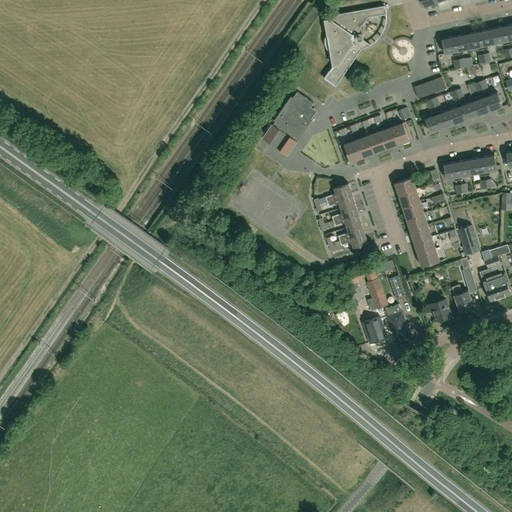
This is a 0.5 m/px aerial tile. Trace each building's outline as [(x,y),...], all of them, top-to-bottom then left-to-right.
[(336,86),(362,48),(365,47),(366,46),(369,45),(371,44),(363,39),(364,38),(364,37),(364,36),(364,35),(363,35),(363,34),(362,33),(361,33),(360,32),(359,30),(369,17),(387,14),(386,10),(385,5),(325,16),(328,33),(327,33),(326,34),(326,35),(326,36),(325,37),(325,38),(325,39),(325,40),(325,41),(325,42),(325,43),(325,45),(326,46),(326,47),(327,48),(327,49),(328,49),(329,50),(330,51),(330,52),(331,51),(333,64),(324,77),(336,86)] [(508,40),(504,25),(492,28),(495,43),(502,41),(503,44),(508,43),(508,40)] [(495,43),(492,28),(479,30),(483,48),(489,47),(488,44),(495,43)] [(467,33),(470,48),(477,47),(477,50),(483,48),(479,30),(467,33)] [(470,48),(467,33),(454,35),(458,53),(463,52),(463,50),(463,49),(470,48)] [(454,35),(442,38),(445,53),(452,52),(453,54),(458,53),(454,35)] [(440,89),(446,87),(442,76),(436,78),(440,89)] [(436,78),(431,80),(435,91),(440,89),(436,78)] [(480,81),(482,88),(488,87),(485,79),(485,78),(480,81)] [(435,91),(431,80),(426,82),(430,93),(435,91)] [(482,88),(480,81),(474,82),(477,90),(482,88)] [(420,84),(424,95),(430,93),(426,82),(420,84)] [(420,84),(416,85),(414,86),(418,97),(424,95),(420,84)] [(455,89),(458,97),(464,95),(461,87),(455,89)] [(314,102),(297,91),(293,97),(291,96),(262,137),(287,155),(297,141),(295,139),(306,125),(308,126),(314,117),(312,116),(314,113),(314,108),(311,106),(314,102)] [(490,94),(490,91),(484,93),(490,110),(503,106),(498,91),(490,94)] [(478,114),(490,110),(484,93),(479,95),(480,98),(473,100),(478,114)] [(437,96),(432,98),(435,106),(440,104),(437,96)] [(435,106),(432,98),(426,100),(429,108),(435,106)] [(473,100),(466,103),(461,104),(466,119),(478,114),(473,100)] [(454,123),(466,119),(461,104),(460,102),(455,104),(456,106),(449,109),(454,123)] [(402,119),(408,117),(405,108),(398,110),(402,119)] [(443,111),(442,108),(436,110),(442,127),(454,123),(449,109),(443,111)] [(430,132),(442,127),(436,110),(431,112),(432,115),(425,118),(430,132)] [(398,144),(410,140),(403,122),(391,126),(398,144)] [(386,148),(398,144),(391,126),(379,130),(386,148)] [(374,152),(386,148),(379,130),(368,135),(374,152)] [(362,157),(374,152),(368,135),(356,139),(362,157)] [(350,161),(362,157),(356,139),(344,143),(350,161)] [(495,153),(482,156),(485,171),(484,171),(485,174),(490,173),(490,170),(498,168),(495,153)] [(485,171),(482,156),(470,158),(472,173),(475,173),(479,172),(480,175),(485,174),(484,171),(485,171)] [(460,176),(472,173),(470,158),(457,161),(460,176)] [(460,176),(457,161),(444,163),(447,178),(454,177),(454,180),(460,179),(459,176),(460,176)] [(399,194),(417,189),(413,176),(395,182),(399,194)] [(328,201),(352,193),(349,183),(334,187),(336,193),(326,196),(328,201)] [(403,206),(420,200),(417,189),(399,194),(403,206)] [(511,202),(511,192),(502,192),(502,202),(511,202)] [(355,203),(352,193),(328,201),(329,205),(339,202),(341,207),(355,203)] [(424,212),(423,207),(420,200),(403,206),(407,218),(424,212)] [(334,220),(358,212),(355,203),(341,207),(343,212),(332,215),(334,220)] [(362,222),(358,212),(334,220),(335,225),(345,221),(347,227),(362,222)] [(410,230),(428,224),(424,212),(407,218),(410,230)] [(340,240),(365,232),(362,222),(347,227),(349,232),(339,235),(340,240)] [(414,242),(432,236),(428,224),(410,230),(414,242)] [(467,253),(481,248),(473,224),(459,228),(467,253)] [(368,242),(365,232),(340,240),(342,244),(352,241),(354,246),(368,242)] [(418,254),(436,248),(432,236),(414,242),(418,254)] [(499,273),(497,268),(496,265),(501,263),(498,255),(502,254),(499,246),(489,250),(495,265),(492,269),(492,270),(501,296),(511,293),(504,271),(499,273)] [(422,266),(440,260),(436,248),(418,254),(422,266)] [(386,266),(396,263),(395,261),(394,257),(384,260),(386,266)] [(470,267),(467,258),(467,257),(461,259),(464,269),(462,269),(470,292),(478,290),(470,267)] [(491,266),(492,269),(495,265),(492,257),(487,258),(485,259),(488,267),(491,266)] [(492,270),(492,269),(491,266),(488,267),(483,269),(488,285),(485,286),(490,300),(501,296),(492,270)] [(436,279),(443,276),(440,269),(439,267),(436,268),(437,270),(433,271),(436,279)] [(349,275),(351,282),(353,287),(357,286),(355,282),(359,281),(359,280),(363,278),(360,270),(349,274),(348,274),(349,275)] [(389,278),(397,299),(405,296),(398,275),(389,278)] [(366,279),(372,297),(367,299),(371,310),(389,304),(379,277),(374,279),(373,276),(366,279)] [(462,291),(459,284),(452,286),(452,287),(449,289),(451,294),(454,293),(455,294),(460,310),(474,306),(468,289),(462,291)] [(451,314),(445,298),(428,304),(431,310),(434,309),(438,318),(451,314)] [(401,311),(399,304),(386,308),(395,334),(408,329),(402,311),(401,311)] [(378,310),(369,312),(361,315),(364,321),(371,342),(387,336),(380,316),(378,310)]
